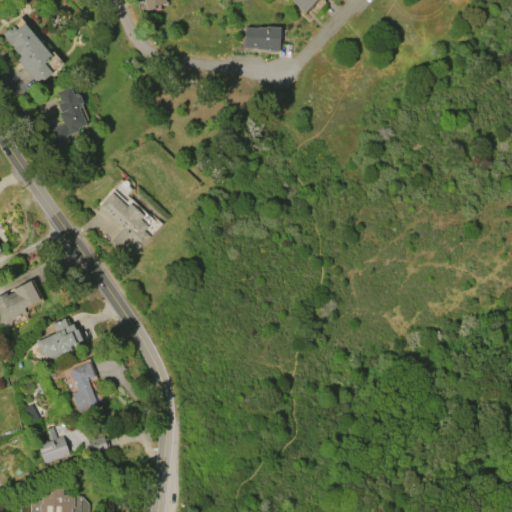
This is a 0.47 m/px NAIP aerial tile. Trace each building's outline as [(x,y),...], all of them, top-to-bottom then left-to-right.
[(163,0),(164,3),(152,5),(153,9),(145,10),(142,0),(163,0)] [(315,0),(303,13),(290,0),(315,0)] [(24,23),(51,56),(43,63),(52,73),(37,85),(17,60),(21,56),(18,53),(17,54),(12,47),(13,47),(11,44),(10,45),(3,37),(4,37),(2,34),(13,26),(16,29),(24,23)] [(278,27),(278,51),(266,51),(266,50),(256,50),(256,48),(243,48),(243,28),(256,28),(256,27),(278,27)] [(69,87),(73,96),(77,94),(81,105),(77,106),(85,125),(74,129),(75,131),(68,134),(67,132),(63,134),(66,142),(52,148),(45,130),(59,124),(60,125),(62,124),(57,113),(59,112),(56,105),(60,103),(56,93),(69,87)] [(128,203),(142,215),(139,219),(146,226),(142,230),(148,236),(145,239),(142,237),(136,243),(139,246),(132,253),(131,252),(129,254),(124,250),(121,254),(108,242),(120,228),(97,207),(110,192),(125,206),(128,203)] [(0,294),(5,292),(7,295),(13,292),(12,290),(29,281),(39,300),(23,308),(25,313),(12,320),(9,328),(0,325),(0,294)] [(63,319),(66,326),(72,323),(75,330),(70,332),(74,342),(67,345),(69,351),(44,362),(36,342),(54,335),(50,324),(63,319)] [(88,362),(93,377),(86,380),(96,406),(77,413),(70,394),(76,391),(68,370),(70,370),(70,369),(88,362)] [(68,454),(43,464),(36,445),(51,440),(46,428),(51,427),(55,438),(61,436),(68,454)] [(107,449),(91,454),(87,440),(102,436),(103,439),(105,438),(108,446),(106,447),(107,449)] [(38,511),(38,505),(39,505),(40,486),(61,487),(61,494),(72,495),(71,508),(69,508),(69,511),(38,511)]
